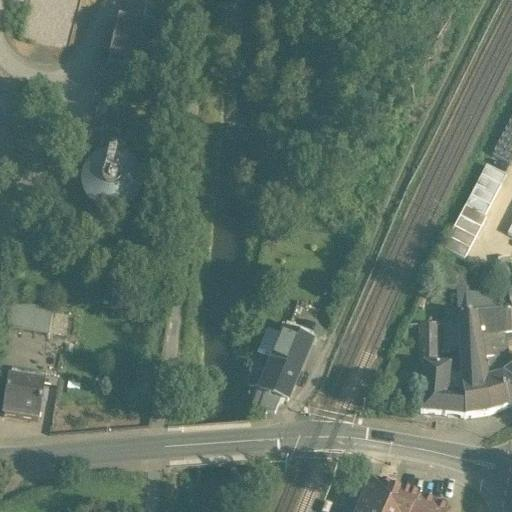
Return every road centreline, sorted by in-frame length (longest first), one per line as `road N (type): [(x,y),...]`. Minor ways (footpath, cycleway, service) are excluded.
road 1 (tertiary): [(0,461),(313,439),(391,445),(511,472)]
road 2 (track): [(291,440),(294,409),(485,0)]
road 3 (track): [(197,0),(182,250),(158,449)]
